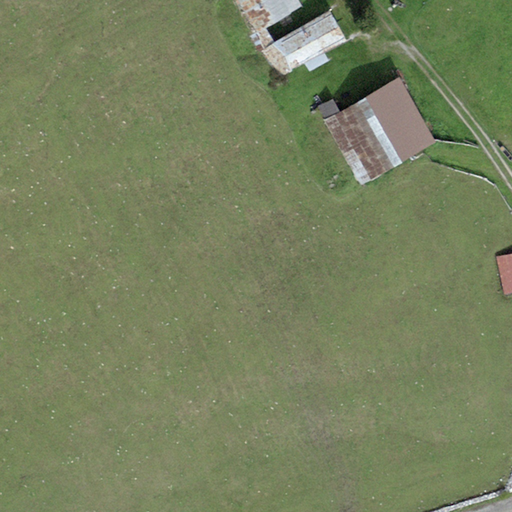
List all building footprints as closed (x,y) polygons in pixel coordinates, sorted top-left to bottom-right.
[(236,0),(254,33),(302,8),(297,0),(236,0)] [(277,42),(292,69),(345,40),(330,13),(277,42)] [(339,112),(324,120),(360,185),(436,142),(400,78),(339,112)] [(318,109),(324,120),(339,112),(333,100),(318,109)] [(511,293),(511,255),(498,257),(505,294),(511,293)]
